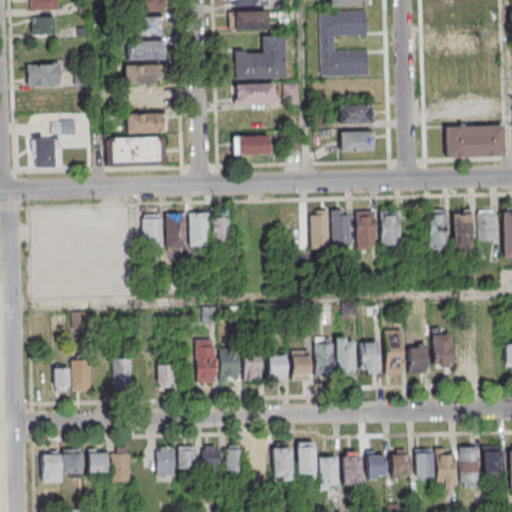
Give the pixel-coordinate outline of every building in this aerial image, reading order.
[(55,0),(28,0),(28,11),(56,11),(55,0)] [(124,0),(161,0),(161,16),(125,17),(124,0)] [(439,25),(476,25),(476,5),(439,5),(439,25)] [(265,12),(227,12),(227,30),(265,30),(265,12)] [(320,14),(366,13),(366,37),(334,38),(334,53),(367,53),(368,78),(321,79),(320,14)] [(54,16),(30,16),(30,33),(54,33),(54,16)] [(127,21),(163,20),(164,40),(127,40),(127,21)] [(439,52),(469,52),(469,32),(439,32),(439,52)] [(234,58),(262,57),(261,40),(284,39),(285,82),(235,84),(234,58)] [(127,47),(164,46),(164,65),(128,66),(127,47)] [(25,84),(58,84),(58,63),(25,63),(25,84)] [(124,70),(160,69),(161,89),(124,90),(124,70)] [(273,104),(273,83),(231,83),(231,104),(273,104)] [(53,88),(31,88),(31,108),(53,108),(53,88)] [(128,89),(128,108),(161,108),(161,89),(128,89)] [(369,104),(336,104),(336,123),(369,123),(369,104)] [(127,119),(164,118),(164,137),(127,138),(127,119)] [(73,135),(73,120),(50,120),(50,137),(32,138),(33,168),(56,167),(56,135),(73,135)] [(502,157),(502,125),(442,125),(442,157),(502,157)] [(338,131),(338,150),(371,150),(371,131),(338,131)] [(268,156),(268,136),(232,136),(232,156),(268,156)] [(159,139),(108,140),(109,165),(160,164),(159,139)] [(501,256),(511,256),(511,207),(501,208),(501,256)] [(330,209),(348,208),(348,248),(330,249),(330,209)] [(426,209),(444,208),(445,249),(427,249),(426,209)] [(308,209),(326,209),(327,249),(309,250),(308,209)] [(450,210),(468,209),(469,250),(451,250),(450,210)] [(355,210),(373,210),(374,250),(356,251),(355,210)] [(379,210),(397,210),(398,250),(380,250),(379,210)] [(493,210),(477,210),(477,241),(493,241),(493,210)] [(187,212),(206,211),(207,247),(188,247),(187,212)] [(140,214),(159,213),(161,249),(141,249),(140,214)] [(163,213),(183,213),(184,248),(164,249),(163,213)] [(137,214),(117,214),(117,248),(137,248),(137,214)] [(227,244),(227,214),(210,214),(210,244),(227,244)] [(214,323),(214,307),(202,307),(202,323),(214,323)] [(449,333),(440,333),(440,327),(430,327),(430,367),(449,367),(449,333)] [(382,329),(400,329),(401,372),(383,373),(382,329)] [(332,335),(343,334),(343,338),(350,338),(351,368),(333,368),(332,335)] [(331,376),(331,336),(312,336),(312,376),(331,376)] [(193,340),(211,339),(212,382),(194,383),(193,340)] [(378,342),(358,342),(358,374),(378,374),(378,342)] [(471,369),(471,343),(454,343),(454,369),(471,369)] [(511,344),(502,344),(502,368),(511,367),(511,344)] [(427,346),(405,346),(405,374),(427,374),(427,346)] [(217,348),(236,347),(237,376),(218,377),(217,348)] [(239,349),(258,349),(259,378),(240,378),(239,349)] [(309,380),(309,351),(290,351),(290,380),(309,380)] [(284,355),(265,355),(265,379),(284,379),(284,355)] [(110,357),(129,356),(130,386),(111,386),(110,357)] [(70,360),(88,359),(89,388),(71,389),(70,360)] [(171,385),(171,363),(155,363),(155,385),(171,385)] [(52,388),(66,388),(66,364),(52,364),(52,388)] [(313,478),(313,441),(295,441),(295,478),(313,478)] [(265,444),(249,444),(249,470),(265,470),(265,444)] [(176,445),(176,468),(194,468),(194,445),(176,445)] [(224,477),(241,477),(241,445),(224,445),(224,477)] [(269,446),(288,445),(289,479),(279,479),(279,475),(270,475),(269,446)] [(501,474),(501,445),(482,445),(482,474),(501,474)] [(200,471),(218,471),(218,446),(200,446),(200,471)] [(476,487),(476,446),(457,446),(457,487),(476,487)] [(155,476),(172,476),(172,448),(155,448),(155,476)] [(431,449),(414,449),(414,478),(431,478),(431,449)] [(454,449),(434,449),(434,488),(454,488),(454,449)] [(105,473),(105,450),(85,450),(85,473),(105,473)] [(40,453),(58,452),(59,481),(41,482),(40,453)] [(364,480),(383,480),(383,452),(364,452),(364,480)] [(110,453),(129,453),(130,482),(111,483),(110,453)] [(389,479),(407,479),(407,453),(389,453),(389,479)] [(339,455),(358,454),(359,488),(349,488),(349,484),(340,484),(339,455)] [(333,455),(314,455),(316,489),(326,489),(326,484),(334,484),(333,455)]
